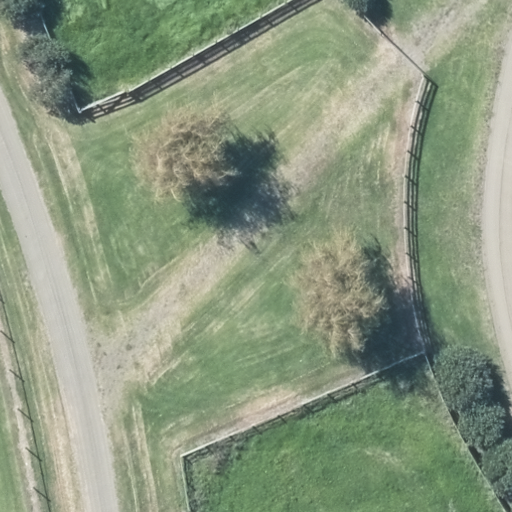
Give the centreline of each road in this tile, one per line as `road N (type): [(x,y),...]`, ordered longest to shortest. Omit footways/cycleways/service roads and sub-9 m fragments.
road 1 (track): [(84,379),(459,0)]
road 2 (track): [(0,96),(122,511)]
